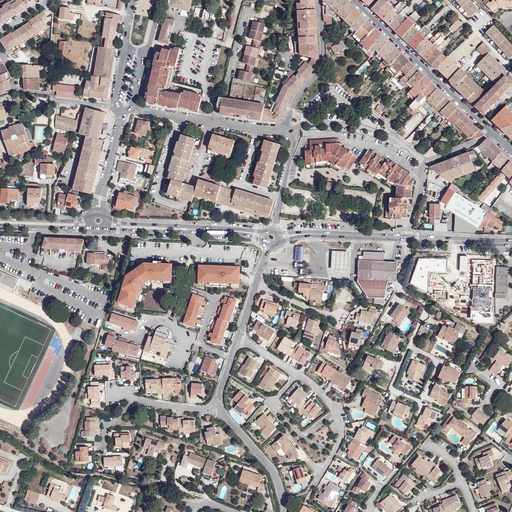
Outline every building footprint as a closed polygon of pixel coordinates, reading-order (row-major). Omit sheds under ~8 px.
[(12,0),(9,3),(16,14),(17,14),(16,14),(18,12),(19,13),(22,10),(22,11),(21,10),(15,1),(14,0),(12,0)] [(15,0),(15,1),(21,10),(23,9),(24,10),(24,9),(23,9),(26,7),(26,8),(30,6),(25,0),(23,2),(21,0),(15,0)] [(106,6),(120,9),(121,0),(101,0),(101,3),(107,4),(106,6)] [(168,0),(167,5),(182,9),(181,14),(189,17),(193,0),(168,0)] [(341,9),(348,2),(345,0),(336,0),(335,2),(331,7),(332,8),(337,13),(341,9)] [(379,0),(372,8),(377,13),(387,3),(390,0),(397,7),(401,2),(399,0),(379,0)] [(410,8),(415,3),(413,0),(407,6),(410,8)] [(479,10),(469,0),(455,0),(472,17),(479,10)] [(503,3),(503,0),(492,0),(490,2),(489,1),(486,4),(492,11),(499,4),(501,2),(503,3)] [(404,2),(403,1),(384,20),(390,25),(402,11),(399,8),(404,2)] [(8,2),(2,6),(10,18),(13,15),(15,13),(15,14),(16,14),(9,3),(8,2)] [(302,3),(294,2),(295,30),(290,30),(289,52),(312,57),(319,58),(318,51),(315,5),(302,3)] [(341,9),(348,16),(356,9),(348,2),(341,9)] [(384,20),(394,9),(387,3),(377,13),(384,20)] [(0,7),(0,15),(4,22),(4,23),(5,22),(4,21),(6,19),(7,20),(10,18),(2,6),(0,7)] [(332,8),(331,7),(323,6),(323,15),(333,16),(332,8)] [(71,9),(61,8),(60,20),(69,21),(70,13),(71,9)] [(402,11),(390,25),(395,31),(409,17),(405,13),(407,10),(405,8),(402,11)] [(344,20),(348,16),(341,9),(337,13),(344,20)] [(348,28),(361,15),(356,9),(348,16),(344,20),(342,22),(348,28)] [(37,16),(35,17),(41,28),(46,25),(42,20),(46,18),(42,12),(38,15),(39,15),(38,16),(37,16)] [(106,13),(106,17),(101,47),(113,49),(117,23),(120,22),(121,15),(106,13)] [(332,22),(333,16),(323,15),(325,25),(328,25),(328,22),(332,22)] [(354,33),(367,21),(361,15),(348,28),(349,29),(345,31),(349,35),(350,34),(352,32),(354,33)] [(29,21),(30,22),(37,33),(42,29),(41,28),(35,17),(32,19),(32,20),(30,22),(29,21),(30,21),(29,21)] [(416,23),(409,17),(395,31),(403,37),(413,26),(416,23)] [(175,21),(164,18),(158,43),(168,45),(175,21)] [(253,21),(251,29),(263,32),(265,24),(267,24),(267,21),(259,19),(259,22),(253,21)] [(360,43),(375,28),(367,21),(354,33),(353,35),(360,43)] [(30,22),(24,26),(31,37),(37,33),(30,22)] [(419,32),(420,32),(409,44),(415,49),(432,32),(426,25),(419,32)] [(24,26),(18,30),(25,41),(31,37),(24,26)] [(419,32),(413,26),(403,37),(409,44),(420,32),(419,32)] [(486,33),(510,59),(511,57),(511,45),(494,26),(486,33)] [(370,49),(382,36),(375,28),(360,43),(357,45),(370,57),(374,53),(370,49)] [(430,42),(419,53),(422,56),(435,43),(445,33),(442,31),(444,28),(434,38),(431,40),(430,42)] [(257,32),(263,34),(263,32),(251,29),(249,38),(254,39),(253,43),(255,44),(257,32)] [(18,30),(12,34),(18,44),(19,45),(25,41),(18,30)] [(434,30),(432,32),(415,49),(419,53),(430,42),(427,40),(429,38),(431,40),(434,38),(432,37),(436,33),(434,30)] [(8,35),(0,40),(1,42),(3,44),(2,44),(8,53),(13,49),(12,48),(15,46),(18,44),(12,34),(11,33),(10,33),(12,36),(13,37),(12,38),(12,37),(10,38),(8,35)] [(379,53),(389,41),(382,36),(370,49),(374,53),(377,55),(379,53)] [(449,37),(439,47),(427,60),(431,65),(441,55),(444,52),(443,51),(452,41),(449,37)] [(65,41),(59,40),(57,54),(67,55),(69,44),(65,44),(65,41)] [(331,47),(335,52),(343,46),(340,41),(331,47)] [(389,41),(379,53),(385,59),(395,47),(389,41)] [(491,50),(483,42),(476,49),(484,57),(488,53),(491,50)] [(247,45),(245,54),(251,56),(255,44),(253,43),(252,46),(247,45)] [(439,47),(435,43),(422,56),(427,60),(439,47)] [(260,49),(260,45),(255,44),(251,56),(257,57),(258,49),(260,49)] [(99,46),(94,76),(111,79),(116,49),(113,49),(101,47),(99,46)] [(388,68),(401,53),(395,47),(385,59),(380,64),(382,66),(384,64),(388,68)] [(173,81),(180,50),(175,49),(174,50),(171,49),(170,53),(167,52),(167,50),(162,49),(162,51),(161,51),(161,53),(159,52),(152,77),(155,78),(155,81),(152,80),(147,99),(148,102),(163,105),(163,104),(168,105),(168,106),(178,108),(178,107),(184,108),(184,107),(184,106),(187,106),(187,108),(199,111),(201,101),(199,100),(200,97),(200,95),(187,92),(186,89),(172,85),(173,81)] [(399,72),(410,61),(401,53),(388,68),(386,69),(394,77),(399,72)] [(508,74),(488,53),(484,57),(477,65),(496,85),(505,76),(508,74)] [(248,68),(251,56),(245,54),(242,62),(248,64),(247,67),(248,68)] [(447,59),(441,55),(431,65),(436,69),(438,68),(447,59)] [(248,68),(254,69),(255,66),(254,65),(257,57),(251,56),(248,68)] [(318,64),(319,58),(312,57),(311,61),(309,64),(304,60),(299,65),(301,67),(298,70),(299,71),(305,77),(318,64)] [(448,57),(447,59),(438,68),(450,80),(460,68),(448,57)] [(0,75),(8,72),(1,61),(0,61),(0,75)] [(404,77),(415,66),(410,61),(399,72),(404,77)] [(39,79),(38,68),(41,68),(41,71),(45,70),(45,69),(50,70),(49,67),(45,66),(22,64),(23,79),(39,79)] [(404,86),(419,71),(415,66),(404,77),(399,72),(394,77),(392,80),(401,89),(404,86)] [(247,67),(246,71),(241,70),(238,79),(250,82),(252,76),(246,74),(248,68),(247,67)] [(467,75),(460,68),(450,80),(452,84),(456,87),(462,81),(467,75)] [(301,82),(305,77),(299,71),(295,76),(301,82)] [(410,88),(411,90),(411,91),(425,76),(419,71),(404,86),(407,89),(410,86),(411,87),(410,88)] [(8,72),(0,75),(0,92),(11,90),(11,84),(10,81),(11,79),(8,72)] [(301,82),(295,76),(290,72),(289,72),(286,75),(288,76),(282,83),(284,84),(293,91),(301,82)] [(496,85),(487,93),(476,106),(483,113),(484,112),(489,116),(499,104),(496,101),(506,92),(509,95),(511,92),(511,72),(506,77),(505,76),(496,85)] [(467,75),(462,81),(474,93),(468,98),(476,106),(487,93),(467,75)] [(84,95),(107,99),(109,89),(111,79),(94,76),(92,76),(91,81),(86,80),(84,95)] [(416,99),(431,82),(425,76),(411,91),(410,93),(416,99)] [(265,108),(269,87),(250,82),(238,79),(234,77),(230,99),(220,97),(217,106),(220,111),(225,112),(224,114),(261,121),(265,108)] [(40,90),(39,79),(23,79),(24,89),(40,90)] [(338,88),(340,85),(335,80),(334,81),(332,79),(330,79),(330,82),(338,88)] [(474,93),(462,81),(456,87),(468,98),(474,93)] [(423,105),(437,88),(431,82),(416,99),(406,109),(413,115),(423,105)] [(78,86),(53,83),(53,91),(57,91),(57,96),(58,96),(62,97),(73,98),(78,99),(79,92),(77,90),(78,86)] [(293,91),(284,84),(279,94),(290,99),(293,91)] [(433,111),(446,97),(437,88),(423,105),(431,113),(433,111)] [(290,99),(279,94),(275,103),(286,108),(290,99)] [(439,115),(451,102),(446,97),(433,111),(438,115),(439,115)] [(447,119),(458,109),(451,102),(439,115),(443,119),(445,117),(447,119)] [(282,115),(286,108),(275,103),(274,103),(270,110),(282,115)] [(374,109),(379,113),(384,107),(379,103),(374,109)] [(511,125),(511,109),(508,105),(492,120),(502,129),(511,125)] [(280,119),(282,115),(270,110),(265,108),(261,121),(277,122),(280,119)] [(87,136),(100,139),(106,113),(87,109),(85,116),(79,115),(77,121),(57,116),(56,128),(87,136)] [(454,124),(463,114),(458,109),(447,119),(446,121),(452,127),(454,124)] [(456,124),(461,129),(470,121),(463,114),(454,124),(455,125),(456,124)] [(135,126),(137,126),(135,133),(146,136),(148,128),(149,128),(151,121),(143,119),(142,121),(137,119),(135,126)] [(472,139),(473,140),(485,136),(479,131),(479,130),(470,121),(461,129),(459,132),(463,136),(465,134),(468,137),(469,138),(471,139),(472,139)] [(36,148),(32,142),(29,143),(22,125),(13,126),(13,127),(9,128),(8,130),(1,131),(9,156),(30,148),(31,151),(36,148)] [(511,125),(502,129),(511,138),(511,125)] [(66,132),(58,130),(55,142),(51,141),(48,150),(64,154),(68,138),(64,138),(66,132)] [(196,140),(178,134),(174,146),(167,168),(164,179),(170,181),(167,195),(187,201),(191,202),(193,196),(215,202),(220,187),(209,183),(197,180),(195,186),(192,185),(182,182),(196,140)] [(234,141),(210,134),(206,150),(228,157),(234,141)] [(99,165),(106,141),(100,139),(87,136),(81,160),(99,165)] [(480,156),(482,154),(492,143),(487,138),(479,147),(474,149),(480,156)] [(268,188),(280,145),(263,139),(258,154),(262,155),(260,162),(258,162),(253,176),(255,178),(252,184),(268,188)] [(310,151),(304,151),(305,165),(316,166),(316,164),(329,164),(339,170),(341,166),(344,168),(345,167),(349,169),(358,156),(352,152),(351,150),(350,149),(349,150),(341,144),(338,144),(339,139),(309,141),(310,151)] [(47,146),(43,141),(37,146),(40,150),(47,146)] [(490,157),(494,160),(502,152),(492,143),(482,154),(487,158),(489,156),(490,157)] [(140,149),(131,147),(129,157),(138,160),(139,156),(146,158),(149,149),(141,147),(140,149)] [(386,218),(407,218),(407,208),(409,208),(409,202),(408,202),(408,198),(411,198),(412,183),(415,180),(411,177),(412,176),(402,169),(403,168),(396,164),(397,163),(392,159),(391,160),(380,152),(378,154),(369,149),(361,162),(368,168),(367,169),(372,172),(372,173),(376,176),(378,174),(396,187),(396,197),(387,197),(386,218)] [(476,170),(469,152),(430,167),(451,182),(453,179),(476,170)] [(497,166),(502,170),(510,160),(502,152),(494,160),(493,162),(492,161),(491,162),(487,167),(490,170),(493,166),(495,169),(497,166)] [(43,158),(35,158),(35,163),(40,163),(40,178),(52,179),(52,176),(53,176),(53,179),(56,179),(56,173),(55,173),(55,169),(56,169),(56,164),(53,164),(53,159),(46,157),(43,157),(43,158)] [(99,165),(81,160),(73,189),(92,195),(99,165)] [(511,180),(511,179),(511,161),(510,160),(502,170),(502,171),(500,173),(510,182),(511,180)] [(134,175),(137,165),(119,161),(116,171),(121,172),(134,175)] [(155,166),(147,164),(145,172),(152,174),(155,166)] [(134,175),(121,172),(119,180),(120,180),(119,183),(131,187),(134,175)] [(440,202),(442,203),(449,212),(455,215),(454,232),(474,234),(480,224),(488,212),(490,208),(483,204),(480,208),(455,193),(458,188),(452,184),(440,202)] [(234,191),(220,187),(215,202),(230,207),(234,191)] [(18,200),(18,189),(1,188),(0,202),(9,203),(9,200),(18,200)] [(40,209),(41,189),(28,188),(27,205),(36,206),(36,208),(40,209)] [(120,195),(118,201),(115,201),(114,205),(114,207),(114,209),(116,210),(123,212),(125,208),(134,211),(138,197),(129,194),(129,192),(124,191),(124,192),(122,191),(121,188),(117,188),(116,190),(118,191),(118,193),(120,195)] [(275,201),(234,189),(230,207),(269,219),(275,201)] [(493,205),(511,217),(511,206),(503,201),(506,196),(501,193),(493,205)] [(78,209),(79,205),(78,205),(78,202),(77,201),(78,197),(66,194),(66,196),(59,194),(57,208),(64,210),(65,206),(76,210),(76,209),(78,209)] [(148,211),(175,218),(186,218),(187,214),(150,203),(148,211)] [(440,204),(430,203),(429,219),(434,219),(440,219),(440,204)] [(503,221),(488,212),(480,224),(484,227),(484,232),(490,231),(490,229),(492,227),(494,226),(495,225),(499,227),(503,221)] [(434,231),(448,232),(448,224),(440,224),(440,219),(434,219),(434,231)] [(82,247),(85,236),(46,235),(44,246),(82,247)] [(303,246),(294,246),(294,253),(294,260),(302,261),(302,254),(303,246)] [(107,252),(87,251),(87,262),(96,262),(102,263),(102,268),(109,268),(109,254),(107,254),(107,252)] [(349,253),(333,252),(332,260),(332,269),(348,270),(348,261),(349,253)] [(363,261),(358,261),(357,284),(367,299),(373,300),(373,305),(383,306),(384,301),(385,300),(387,284),(395,284),(396,264),(383,264),(383,254),(367,252),(363,254),(363,261)] [(447,273),(447,258),(435,258),(419,258),(410,283),(428,293),(429,272),(447,273)] [(492,319),(494,260),(472,260),(471,319),(492,319)] [(145,280),(149,277),(170,278),(171,262),(161,262),(153,261),(149,261),(149,262),(146,262),(146,261),(144,261),(136,267),(145,280)] [(198,263),(198,280),(205,280),(208,280),(227,281),(231,281),(238,281),(239,265),(228,265),(228,266),(224,265),(224,264),(213,263),(213,265),(210,265),(210,263),(206,263),(206,264),(198,263)] [(496,266),(496,298),(507,298),(507,266),(496,266)] [(140,284),(145,280),(136,267),(129,272),(128,270),(123,274),(125,275),(123,283),(117,300),(131,304),(133,298),(135,298),(140,284)] [(0,280),(16,288),(20,280),(7,274),(7,275),(3,274),(3,273),(0,271),(0,280)] [(16,288),(0,280),(0,284),(15,291),(16,288)] [(145,280),(140,284),(135,298),(138,299),(142,285),(146,282),(145,280)] [(310,299),(312,284),(294,282),(294,288),(298,288),(298,293),(303,293),(303,297),(305,297),(305,300),(309,301),(310,299)] [(325,293),(326,286),(323,285),(312,283),(312,284),(310,299),(314,299),(314,301),(318,302),(318,300),(322,301),(323,292),(325,293)] [(443,288),(443,304),(451,304),(451,308),(460,308),(460,312),(469,312),(470,297),(462,297),(462,293),(452,292),(452,289),(443,288)] [(194,292),(191,299),(202,303),(205,304),(206,300),(204,300),(206,296),(194,292)] [(222,302),(225,303),(235,306),(238,299),(226,295),(225,299),(223,298),(222,302)] [(189,307),(202,311),(204,308),(200,307),(202,303),(191,299),(189,307)] [(277,304),(261,299),(259,309),(262,309),(268,311),(268,314),(273,316),(277,304)] [(221,305),(219,309),(233,313),(235,306),(225,303),(224,306),(221,305)] [(406,314),(408,311),(406,309),(400,304),(390,317),(398,323),(404,314),(406,314)] [(189,307),(186,315),(196,318),(198,314),(201,315),(202,311),(189,307)] [(221,313),(220,317),(230,321),(231,321),(233,313),(219,309),(218,312),(221,313)] [(296,324),(299,314),(286,310),(284,317),(287,318),(285,325),(290,327),(291,323),(296,324)] [(370,326),(373,317),(376,318),(377,313),(369,311),(368,314),(361,312),(361,316),(355,315),(354,322),(357,323),(360,321),(367,322),(368,326),(370,326)] [(400,326),(410,313),(408,311),(406,314),(404,314),(398,323),(397,324),(400,326)] [(122,315),(113,312),(110,321),(119,324),(122,315)] [(131,317),(122,315),(119,324),(124,325),(123,328),(127,329),(131,317)] [(196,318),(186,315),(183,322),(194,326),(195,322),(198,323),(200,319),(196,318)] [(131,317),(127,329),(131,330),(132,328),(137,329),(140,320),(131,317)] [(227,328),(230,321),(220,317),(219,317),(217,321),(214,320),(213,324),(227,328)] [(275,330),(259,319),(254,327),(257,330),(259,331),(258,332),(262,335),(261,336),(268,340),(275,330)] [(319,322),(309,319),(303,338),(314,341),(319,322)] [(225,336),(227,328),(213,324),(212,328),(215,329),(214,332),(225,336)] [(456,330),(459,332),(463,334),(466,328),(457,324),(455,329),(449,326),(448,328),(443,326),(437,336),(444,340),(445,338),(449,341),(451,338),(456,341),(459,335),(457,335),(454,333),(456,330)] [(357,344),(360,330),(354,328),(353,333),(349,333),(346,346),(351,347),(352,342),(357,344)] [(116,338),(117,336),(115,335),(117,331),(110,329),(105,344),(113,346),(116,338)] [(155,334),(168,339),(170,335),(157,330),(155,334)] [(222,344),(225,336),(214,332),(211,331),(209,335),(213,336),(211,340),(222,344)] [(397,341),(399,337),(390,332),(387,337),(386,336),(380,348),(393,354),(395,350),(392,349),(396,341),(397,341)] [(150,335),(145,350),(150,352),(152,347),(162,351),(161,356),(166,358),(172,343),(167,341),(167,339),(168,340),(168,339),(155,334),(155,335),(156,335),(155,336),(150,335)] [(340,355),(338,346),(335,345),(335,341),(334,336),(329,335),(326,343),(324,346),(323,348),(327,349),(327,352),(340,355)] [(112,349),(120,351),(124,338),(120,336),(119,339),(116,338),(113,346),(112,349)] [(292,347),(294,343),(284,337),(278,347),(282,350),(283,348),(289,351),(287,354),(291,356),(296,349),(292,347)] [(129,339),(124,338),(120,351),(127,353),(128,352),(131,343),(128,342),(129,339)] [(136,342),(132,340),(131,343),(128,352),(138,355),(141,346),(135,344),(136,342)] [(312,353),(298,345),(290,357),(294,360),(295,359),(296,357),(301,359),(300,361),(305,365),(312,353)] [(499,363),(506,354),(500,350),(493,358),(496,360),(499,363)] [(506,368),(511,359),(511,358),(506,354),(499,363),(502,365),(506,368)] [(207,355),(201,370),(215,375),(219,364),(215,363),(217,359),(207,355)] [(382,362),(367,355),(364,359),(364,360),(372,364),(370,366),(379,370),(382,362)] [(260,363),(250,356),(239,372),(246,376),(247,375),(250,377),(254,371),(253,370),(255,367),(257,369),(260,363)] [(420,371),(423,364),(412,359),(406,373),(408,374),(406,378),(415,381),(419,371),(420,371)] [(338,371),(323,362),(319,369),(326,373),(325,375),(329,378),(328,380),(331,382),(336,373),(338,371)] [(110,373),(110,364),(94,365),(94,372),(100,372),(100,374),(110,373)] [(459,371),(446,365),(446,367),(440,364),(436,374),(447,379),(454,382),(459,371)] [(135,383),(135,372),(133,372),(130,372),(129,366),(119,366),(120,377),(127,377),(127,381),(127,383),(135,383)] [(275,385),(281,374),(270,368),(268,372),(267,372),(259,386),(268,391),(270,389),(273,391),(276,386),(275,385)] [(326,373),(319,369),(316,372),(328,380),(329,378),(325,375),(326,373)] [(350,382),(336,373),(331,382),(329,384),(333,386),(335,383),(345,390),(350,382)] [(163,395),(162,381),(150,381),(150,379),(145,379),(145,392),(157,392),(157,396),(163,395)] [(181,395),(181,385),(178,385),(175,385),(175,380),(162,381),(163,395),(168,395),(168,392),(174,392),(174,395),(181,395)] [(205,395),(206,388),(203,388),(203,384),(191,383),(190,399),(195,399),(195,398),(195,395),(205,395)] [(345,390),(335,383),(333,386),(343,393),(345,390)] [(445,392),(446,391),(433,385),(428,396),(436,399),(436,397),(445,401),(449,394),(445,392)] [(475,393),(476,386),(465,386),(465,388),(465,398),(462,398),(461,398),(461,403),(462,403),(471,403),(472,403),(472,399),(475,399),(475,393)] [(99,405),(98,387),(87,387),(87,393),(88,399),(90,399),(91,405),(99,405)] [(304,399),(307,395),(298,387),(289,397),(293,401),(298,406),(297,407),(296,408),(299,411),(307,402),(304,399)] [(375,406),(378,400),(379,397),(371,393),(371,392),(364,388),(362,394),(366,396),(364,399),(360,407),(364,409),(375,414),(378,407),(375,406)] [(254,406),(248,400),(249,399),(240,391),(232,399),(237,403),(235,406),(239,409),(241,408),(244,410),(245,409),(247,412),(248,413),(254,406)] [(316,405),(312,401),(312,402),(309,399),(307,402),(300,409),(303,412),(306,410),(309,414),(307,416),(311,420),(320,409),(319,408),(316,405)] [(403,412),(406,405),(398,402),(397,404),(391,402),(388,411),(402,416),(403,412)] [(240,414),(244,410),(241,408),(239,409),(235,406),(233,408),(240,414)] [(433,422),(437,412),(431,410),(426,408),(426,407),(422,416),(420,415),(416,426),(423,429),(425,424),(429,426),(431,421),(433,422)] [(375,414),(364,409),(362,412),(373,418),(375,414)] [(483,425),(489,417),(478,409),(472,416),(483,425)] [(275,427),(266,417),(266,416),(263,413),(256,420),(263,429),(263,430),(262,430),(266,435),(269,432),(270,432),(275,427)] [(461,426),(453,419),(454,418),(449,414),(436,429),(440,432),(443,428),(446,431),(449,427),(450,425),(458,430),(461,426)] [(178,431),(178,419),(173,419),(172,417),(167,417),(166,416),(160,416),(161,427),(166,427),(166,428),(173,428),(173,431),(178,431)] [(195,433),(195,420),(183,420),(183,418),(178,419),(178,431),(178,433),(183,433),(190,433),(195,433)] [(83,438),(96,437),(96,422),(95,422),(95,419),(87,419),(87,422),(85,422),(85,432),(83,432),(83,438)] [(263,429),(256,420),(255,419),(253,421),(260,429),(262,429),(263,430),(263,429)] [(511,423),(506,419),(499,427),(506,433),(504,436),(503,437),(506,439),(511,431),(511,423)] [(371,437),(373,432),(362,426),(360,429),(358,428),(352,439),(363,446),(369,436),(371,437)] [(465,448),(475,434),(469,430),(468,431),(461,426),(458,430),(465,435),(459,443),(465,448)] [(213,446),(223,444),(221,434),(220,434),(217,435),(215,427),(207,428),(208,432),(206,432),(208,444),(213,443),(213,446)] [(506,433),(499,427),(497,430),(504,436),(506,433)] [(131,442),(131,434),(115,435),(115,439),(117,439),(117,448),(130,448),(130,442),(131,442)] [(392,451),(397,454),(400,450),(405,454),(411,447),(405,443),(405,444),(394,435),(390,440),(394,443),(393,445),(395,447),(392,451)] [(296,450),(284,437),(273,447),(277,451),(280,448),(283,446),(288,452),(286,454),(287,456),(288,459),(297,457),(296,450)] [(159,442),(148,438),(145,448),(150,450),(148,455),(154,457),(156,452),(159,453),(161,447),(165,449),(166,444),(159,441),(159,442)] [(363,446),(352,439),(351,442),(353,444),(350,451),(348,450),(346,453),(357,460),(363,449),(365,450),(364,451),(368,453),(368,452),(369,453),(371,450),(367,448),(363,446)] [(77,451),(77,462),(87,462),(87,456),(89,456),(89,447),(79,447),(79,451),(77,451)] [(492,464),(490,460),(488,456),(493,454),(491,449),(482,453),(482,455),(473,458),(476,466),(481,464),(481,467),(487,465),(487,466),(492,464)] [(217,461),(191,453),(188,463),(205,468),(204,473),(212,476),(213,472),(215,466),(217,461)] [(104,458),(104,466),(114,466),(114,467),(122,466),(122,456),(113,457),(113,458),(104,458)] [(423,475),(432,463),(429,460),(428,462),(426,463),(422,460),(417,456),(410,465),(415,468),(414,469),(422,476),(423,475)] [(387,477),(391,471),(376,459),(370,467),(382,477),(384,474),(387,477)] [(6,474),(10,466),(8,464),(8,463),(1,460),(1,462),(0,461),(0,473),(1,474),(2,472),(6,474)] [(436,474),(439,470),(435,466),(435,465),(432,463),(423,475),(433,483),(439,476),(436,474)] [(349,477),(346,475),(349,471),(345,469),(344,471),(336,467),(334,471),(337,472),(340,474),(337,480),(344,484),(345,481),(347,481),(349,477)] [(304,478),(301,468),(293,470),(296,479),(293,480),(294,484),(300,483),(302,482),(301,479),(304,478)] [(259,482),(261,475),(242,469),(238,479),(257,486),(255,491),(260,493),(264,483),(259,482)] [(509,482),(508,480),(511,478),(509,470),(505,472),(506,476),(503,477),(500,472),(494,474),(500,489),(506,487),(505,484),(509,482)] [(368,478),(362,474),(359,478),(361,479),(355,490),(359,492),(360,490),(365,493),(370,484),(366,482),(368,478)] [(415,485),(402,475),(393,487),(402,495),(408,487),(411,489),(415,485)] [(490,489),(488,484),(487,485),(485,478),(476,482),(477,486),(479,485),(479,487),(477,487),(480,497),(489,493),(487,490),(490,489)] [(8,491),(11,487),(5,482),(2,486),(8,491)] [(66,497),(60,494),(63,488),(52,483),(50,489),(47,497),(55,501),(54,502),(59,504),(60,501),(63,503),(66,497)] [(327,484),(326,487),(335,493),(337,490),(327,484)] [(335,499),(338,495),(335,493),(326,487),(323,486),(321,491),(322,491),(320,495),(318,497),(317,497),(315,501),(325,507),(329,501),(331,503),(334,498),(335,499)] [(405,497),(411,489),(408,487),(402,495),(405,497)] [(40,494),(28,490),(24,500),(37,504),(40,494)] [(112,504),(114,496),(107,493),(106,497),(102,495),(100,502),(104,503),(103,507),(115,510),(116,506),(112,504)] [(460,504),(455,493),(441,499),(442,502),(446,511),(449,511),(449,509),(454,507),(460,504)] [(395,511),(401,507),(394,498),(393,499),(390,495),(379,503),(386,511),(395,511)] [(355,503),(348,500),(345,504),(347,505),(342,511),(355,511),(357,511),(352,508),(355,503)] [(446,511),(442,502),(435,504),(436,506),(432,507),(433,511),(446,511)] [(498,511),(495,502),(482,507),(483,511),(498,511)]
